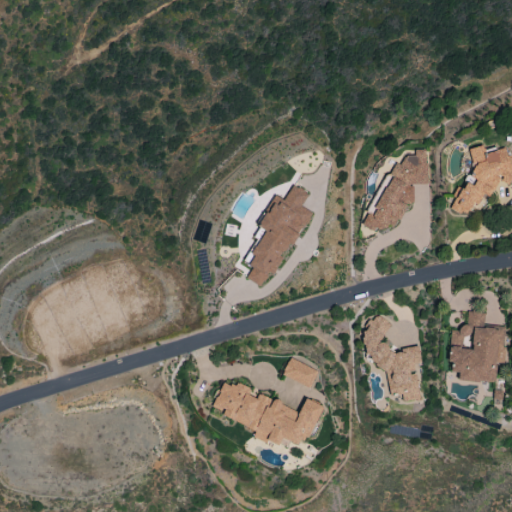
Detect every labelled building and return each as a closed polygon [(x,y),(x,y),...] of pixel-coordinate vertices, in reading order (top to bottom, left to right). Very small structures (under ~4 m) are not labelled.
[(511,172),(505,147),(484,153),(481,145),(468,149),(471,162),(475,164),(472,170),(475,182),(461,186),(450,209),(459,213),(468,210),(471,204),(478,202),(482,193),(490,197),(499,178),(505,181),(511,179),(511,172)] [(430,182),(427,162),(426,161),(424,148),(413,150),(414,154),(404,156),(400,163),(394,164),(388,174),(386,174),(366,208),(366,214),(360,224),(370,230),(384,228),(386,225),(394,223),(406,204),(413,203),(411,185),(430,182)] [(309,211),(301,206),(308,193),(292,184),(283,199),(275,195),(257,226),(264,229),(250,254),(253,255),(247,265),(251,267),(245,277),(263,288),(309,211)] [(494,382),(495,356),(503,356),(504,326),(484,326),(484,311),(467,311),(466,328),(449,327),(448,362),(451,362),(450,372),(457,372),(457,380),(494,382)] [(418,345),(404,347),(403,351),(380,344),(387,320),(379,317),(366,319),(366,320),(361,336),(364,353),(371,355),(372,366),(385,371),(388,389),(401,394),(402,401),(419,399),(416,375),(411,373),(414,364),(420,363),(418,345)] [(317,370),(288,358),(281,375),(310,387),(317,370)] [(322,406),(304,398),(298,411),(271,399),(267,397),(257,393),(250,388),(243,385),(224,383),(222,382),(211,407),(217,409),(223,410),(222,416),(253,429),(252,437),(260,441),(269,442),(278,445),(281,438),(289,441),(305,443),(322,406)]
